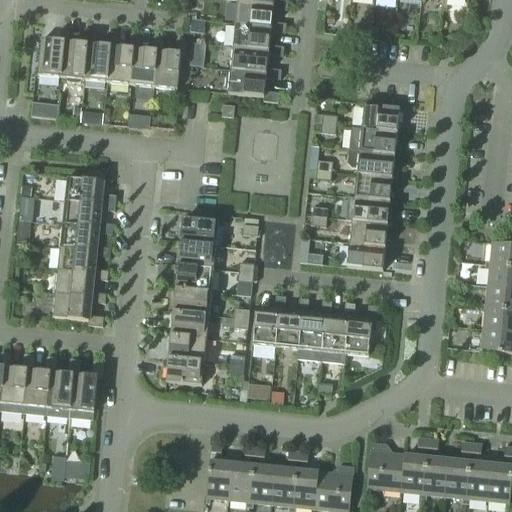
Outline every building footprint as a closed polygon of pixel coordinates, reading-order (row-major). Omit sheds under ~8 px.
[(227,0),(227,2),(237,4),(273,7),(273,12),(287,13),(288,4),(274,2),(274,0),(227,0)] [(237,4),(235,27),(271,31),(270,35),(285,36),(286,27),(272,25),(273,12),(273,7),(237,4)] [(191,35),(204,36),(206,24),(192,23),(191,35)] [(235,27),(233,50),(269,54),(268,58),(283,60),(284,50),(269,49),(270,35),(271,31),(235,27)] [(371,31),(364,30),(365,28),(358,27),(357,36),(363,37),(370,38),(371,31)] [(41,42),(37,78),(61,81),(65,45),(69,46),(70,45),(71,31),(61,30),(60,44),(41,42)] [(65,45),(61,81),(84,83),(88,48),(92,48),(94,33),(84,32),(83,46),(70,45),(69,46),(65,45)] [(88,48),(84,83),(107,86),(110,49),(115,50),(117,36),(107,35),(106,49),(92,48),(88,48)] [(110,49),(107,86),(129,88),(133,52),(138,52),(140,38),(131,37),(129,51),(115,50),(110,49)] [(133,52),(129,88),(154,90),(157,54),(161,55),(163,40),(153,39),(152,54),(138,52),(133,52)] [(157,54),(154,90),(177,93),(181,57),(184,58),(186,43),(177,42),(175,56),(161,55),(157,54)] [(233,50),(230,73),(266,77),(266,81),(280,82),(281,73),(267,72),(268,58),(269,54),(233,50)] [(191,58),(190,68),(202,69),(203,60),(191,58)] [(230,73),(228,97),(263,100),(263,104),(278,106),(279,96),(264,95),(266,81),(266,77),(230,73)] [(221,120),(233,121),(234,109),(222,108),(221,120)] [(363,108),(361,132),(397,135),(399,112),(363,108)] [(50,109),(48,121),(57,122),(58,110),(50,109)] [(93,117),(92,126),(103,127),(104,118),(93,117)] [(323,118),(322,127),(336,129),(337,120),(323,118)] [(143,120),(142,131),(148,131),(149,132),(149,130),(150,120),(143,120)] [(151,120),(150,129),(158,130),(159,120),(151,120)] [(322,127),(321,137),(335,138),(336,129),(322,127)] [(351,131),(348,153),(395,158),(397,135),(361,132),(351,131)] [(350,171),(357,171),(356,178),(392,181),(395,158),(348,153),(347,166),(350,171)] [(318,164),(317,174),(331,175),(332,166),(318,164)] [(317,174),(316,183),(330,185),(331,175),(317,174)] [(356,178),(354,201),(390,205),(392,181),(356,178)] [(67,182),(65,204),(100,208),(100,213),(115,215),(116,205),(101,204),(103,185),(67,182)] [(22,188),(21,198),(26,199),(31,199),(32,189),(22,188)] [(346,223),(351,223),(351,224),(392,228),(393,220),(388,219),(390,205),(354,201),(348,200),(346,223)] [(65,204),(62,228),(98,231),(97,236),(98,236),(112,238),(113,228),(99,227),(100,213),(100,208),(65,204)] [(313,211),(312,220),(327,221),(328,212),(313,211)] [(312,220),(311,229),(326,231),(327,221),(312,220)] [(182,223),(180,247),(216,250),(218,227),(182,223)] [(351,224),(349,247),(385,250),(387,228),(392,228),(351,224)] [(62,228),(60,251),(95,254),(95,259),(110,261),(111,251),(96,250),(98,236),(97,236),(98,231),(62,228)] [(242,239),(257,240),(258,230),(243,229),(242,239)] [(17,238),(16,246),(20,246),(29,247),(29,239),(17,238)] [(180,247),(177,269),(213,273),(216,250),(180,247)] [(349,247),(347,271),(383,274),(385,250),(349,247)] [(511,249),(492,247),(490,267),(511,269),(511,249)] [(60,251),(58,273),(93,277),(93,282),(107,284),(108,274),(94,273),(95,259),(95,254),(60,251)] [(307,267),(322,268),(323,259),(308,257),(307,267)] [(239,266),(238,276),(253,277),(254,267),(239,266)] [(511,269),(490,267),(488,289),(511,291),(511,269)] [(177,269),(175,292),(211,296),(213,273),(177,269)] [(58,273),(55,297),(90,301),(90,305),(91,305),(105,306),(106,297),(92,296),(93,282),(93,277),(58,273)] [(238,276),(236,299),(251,300),(253,277),(238,276)] [(511,291),(488,289),(485,310),(511,313),(511,291)] [(175,292),(173,315),(208,319),(211,296),(175,292)] [(55,297),(53,321),(88,324),(88,328),(103,330),(104,320),(89,319),(91,305),(90,305),(90,301),(55,297)] [(256,312),(252,348),(276,350),(280,315),(284,315),(286,301),(276,300),(275,314),(256,312)] [(280,315),(276,350),(298,353),(302,317),(307,317),(309,303),(299,302),(297,316),(284,315),(280,315)] [(302,317),(298,353),(298,363),(321,365),(326,319),(330,320),(332,305),(322,304),(320,319),(307,317),(302,317)] [(326,319),(321,365),(344,367),(345,357),(349,321),(353,322),(355,308),(345,307),(344,321),(330,320),(326,319)] [(349,321),(345,357),(369,360),(372,325),(376,325),(378,310),(369,309),(367,324),(353,322),(349,321)] [(511,313),(485,310),(483,332),(511,335),(511,313)] [(235,312),(234,322),(248,323),(249,314),(235,312)] [(173,315),(170,338),(206,342),(208,319),(173,315)] [(232,331),(247,333),(248,323),(234,322),(232,331)] [(511,335),(483,332),(481,355),(511,357),(511,335)] [(170,338),(168,361),(204,365),(206,342),(170,338)] [(0,413),(0,414),(5,370),(9,371),(10,356),(1,355),(0,363),(0,413)] [(5,370),(0,414),(23,416),(27,373),(32,373),(34,359),(24,358),(22,372),(9,371),(5,370)] [(230,358),(229,367),(244,369),(245,360),(230,358)] [(27,373),(23,416),(45,419),(50,375),(55,376),(57,361),(47,360),(46,375),(32,373),(27,373)] [(165,385),(201,389),(204,365),(168,361),(165,385)] [(50,375),(45,419),(69,421),(74,377),(78,378),(80,364),(70,363),(69,377),(55,376),(50,375)] [(74,377),(69,421),(93,424),(93,416),(97,380),(101,381),(103,366),(102,366),(94,365),(93,365),(92,379),(78,378),(74,377)] [(228,377),(242,378),(244,369),(229,367),(228,377)] [(271,396),(270,407),(282,408),(283,397),(271,396)] [(418,451),(427,452),(428,442),(419,441),(418,451)] [(428,442),(427,452),(438,453),(439,443),(428,442)] [(212,446),(211,455),(221,456),(222,447),(212,446)] [(371,446),(366,491),(401,495),(405,457),(385,455),(385,447),(371,446)] [(461,455),(470,456),(471,446),(462,446),(461,455)] [(471,446),(470,456),(480,457),(481,448),(471,446)] [(245,449),(244,459),(254,460),(255,450),(245,449)] [(265,451),(255,450),(254,460),(264,461),(265,451)] [(503,460),(511,460),(511,450),(504,450),(503,460)] [(288,454),(287,463),(297,464),(298,455),(288,454)] [(308,456),(298,455),(297,464),(307,465),(308,456)] [(405,457),(401,495),(422,497),(426,459),(405,457)] [(51,479),(51,482),(63,483),(63,479),(65,464),(65,461),(53,459),(52,473),(51,479)] [(426,459),(422,497),(444,499),(448,462),(426,459)] [(448,462),(444,499),(465,501),(469,464),(448,462)] [(210,463),(206,501),(227,503),(231,466),(210,463)] [(75,465),(65,464),(63,479),(73,480),(75,465)] [(469,464),(465,501),(486,503),(490,466),(469,464)] [(231,466),(227,503),(249,505),(253,468),(231,466)] [(511,468),(490,466),(486,503),(509,506),(511,475),(511,468)] [(253,468),(249,505),(270,508),(274,470),(253,468)] [(318,475),(313,511),(349,511),(354,470),(339,468),(338,477),(318,475)] [(274,470),(270,508),(292,510),(296,473),(274,470)] [(296,473),(292,510),(312,511),(313,511),(318,475),(296,473)]
